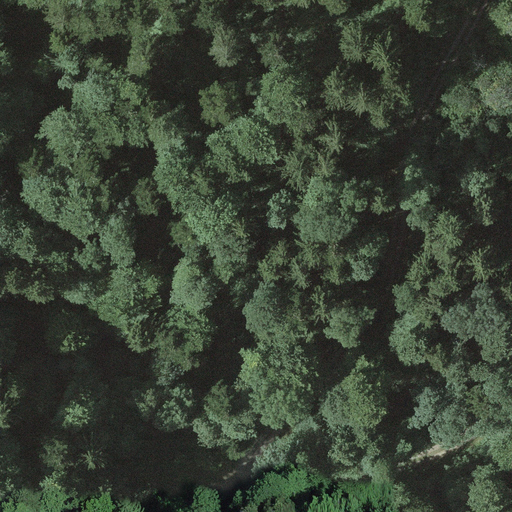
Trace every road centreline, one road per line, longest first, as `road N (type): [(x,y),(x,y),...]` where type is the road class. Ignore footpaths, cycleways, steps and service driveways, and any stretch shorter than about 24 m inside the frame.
road 1 (track): [(481,0),(413,117),(396,176),(382,289),(338,358),(221,497),(110,511)]
road 2 (track): [(221,497),(387,476),(511,409)]
